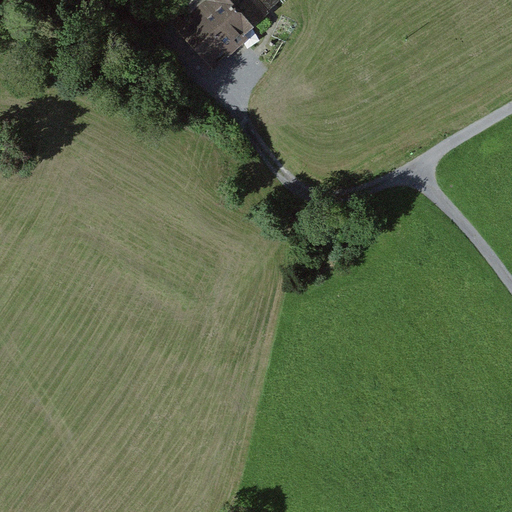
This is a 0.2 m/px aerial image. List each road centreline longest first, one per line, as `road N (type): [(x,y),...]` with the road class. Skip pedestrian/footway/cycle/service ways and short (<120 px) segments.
road 1 (track): [(420,172),(353,200),(321,203),(294,186),(216,93),(155,47),(77,11),(0,2)]
road 2 (track): [(511,289),(420,172)]
